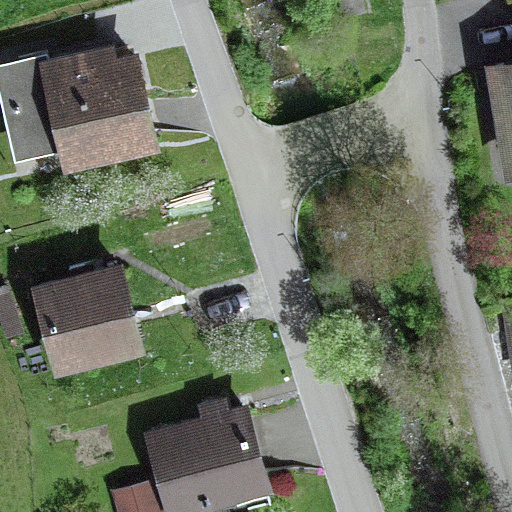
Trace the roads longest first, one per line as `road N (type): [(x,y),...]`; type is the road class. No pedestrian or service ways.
road 1 (residential): [(430,107),(447,230),(511,487)]
road 2 (residential): [(248,169),(361,511)]
road 3 (residential): [(248,169),(430,107)]
road 4 (residential): [(188,0),(248,169)]
